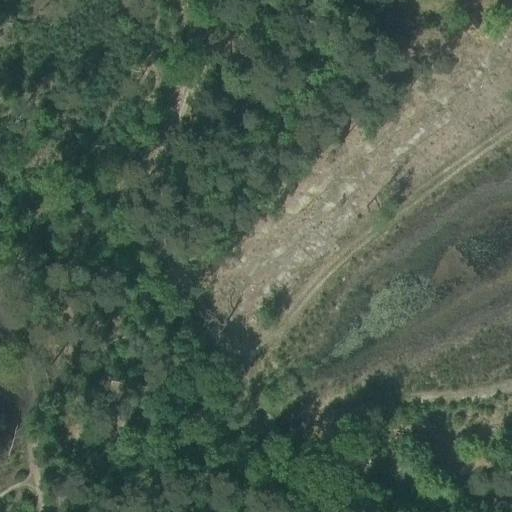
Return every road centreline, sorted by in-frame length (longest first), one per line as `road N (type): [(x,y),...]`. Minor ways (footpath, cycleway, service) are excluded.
road 1 (track): [(42,511),(24,373),(0,330)]
road 2 (track): [(322,511),(258,404)]
